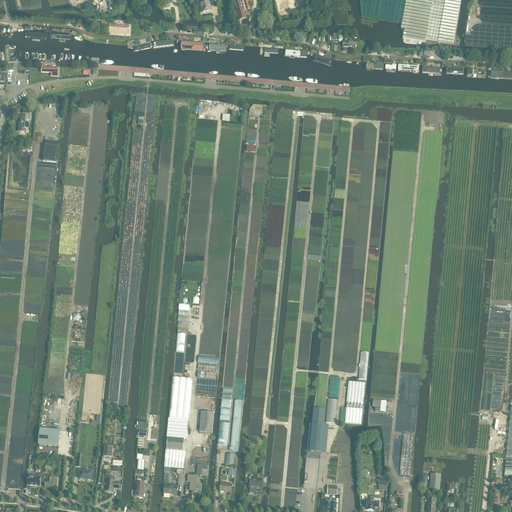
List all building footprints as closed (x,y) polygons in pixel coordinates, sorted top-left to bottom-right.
[(208,0),(199,0),(202,13),(210,11),(209,4),(208,0)] [(247,0),(242,0),(245,8),(244,8),(241,0),(232,0),(238,21),(247,19),(245,11),(251,10),(247,0)] [(406,0),(401,29),(405,29),(403,39),(425,43),(426,39),(438,42),(453,44),(460,0),(406,0)] [(107,31),(107,25),(102,22),(98,25),(97,30),(101,33),(107,31)] [(110,25),(110,33),(119,34),(124,34),(129,35),(129,26),(110,25)] [(44,37),(44,30),(31,29),(30,38),(39,39),(39,36),(44,37)] [(349,43),(343,43),(343,48),(343,52),(345,52),(353,52),(353,43),(353,41),(349,41),(349,43)] [(151,47),(150,42),(133,46),(135,51),(151,47)] [(329,65),(331,59),(313,53),(311,59),(329,65)] [(51,76),(57,77),(57,68),(51,68),(51,67),(48,67),(48,68),(41,68),(41,73),(51,73),(51,76)] [(21,117),(20,124),(19,124),(18,132),(20,132),(22,133),(23,132),(24,132),(24,129),(28,129),(29,118),(31,118),(31,115),(30,115),(30,110),(23,109),(23,114),(25,114),(25,117),(21,117)] [(58,142),(45,140),(43,161),(56,162),(58,142)] [(215,380),(217,367),(198,365),(197,378),(215,380)] [(347,398),(346,409),(362,410),(363,398),(365,383),(349,382),(347,398)] [(373,400),(372,407),(375,407),(375,412),(380,412),(381,401),(373,400)] [(310,451),(310,452),(317,452),(325,453),(326,449),(322,449),(323,436),(327,436),(328,425),(324,425),(325,409),(319,409),(319,410),(314,409),(312,424),(310,451)] [(361,425),(362,410),(346,409),(345,423),(361,425)] [(213,414),(201,412),(199,433),(211,434),(213,414)] [(166,450),(165,450),(164,468),(183,470),(185,452),(182,452),(183,440),(186,440),(187,421),(168,419),(166,438),(167,438),(166,450)] [(58,447),(60,431),(40,429),(38,445),(58,447)] [(147,430),(139,429),(138,437),(146,437),(147,430)] [(411,454),(413,435),(403,434),(399,476),(409,477),(411,454)] [(112,458),(113,448),(104,447),(104,457),(112,458)] [(234,455),(226,454),(226,465),(233,466),(234,455)] [(198,465),(197,475),(201,475),(202,470),(207,470),(207,466),(198,465)] [(80,472),(80,480),(84,480),(87,480),(92,481),(92,473),(80,472)] [(27,486),(29,486),(34,486),(35,474),(28,473),(27,478),(28,478),(27,486)] [(35,474),(34,486),(40,487),(41,480),(43,481),(44,481),(44,475),(35,474)] [(441,475),(431,475),(429,489),(439,490),(441,475)] [(250,492),(256,493),(257,489),(258,489),(258,487),(261,487),(262,483),(262,479),(257,479),(257,477),(251,476),(251,477),(250,477),(249,480),(250,480),(250,482),(249,488),(250,488),(250,492)] [(189,477),(188,483),(191,483),(190,490),(200,491),(201,481),(197,480),(197,478),(189,477)] [(107,481),(105,492),(107,492),(107,493),(108,493),(109,494),(110,493),(111,493),(113,493),(113,488),(115,488),(115,489),(119,490),(120,484),(115,483),(115,480),(115,478),(110,478),(109,479),(109,481),(107,481)] [(379,478),(380,478),(379,486),(378,485),(378,486),(386,486),(387,479),(380,479),(380,478),(379,478)] [(53,487),(57,487),(58,480),(50,479),(49,484),(45,483),(45,488),(53,489),(53,487)] [(144,484),(136,483),(135,497),(143,497),(144,484)] [(232,485),(221,484),(220,492),(231,493),(232,485)] [(170,494),(176,495),(177,488),(164,486),(164,494),(170,495),(170,494)] [(338,487),(328,487),(327,495),(337,495),(338,487)] [(367,502),(366,501),(366,505),(367,506),(366,509),(367,509),(367,511),(374,511),(375,510),(378,511),(379,510),(379,507),(380,507),(381,499),(374,499),(374,502),(367,501),(367,502)] [(429,511),(434,511),(436,500),(425,499),(429,500),(428,507),(427,507),(426,511),(427,511),(429,511)]
